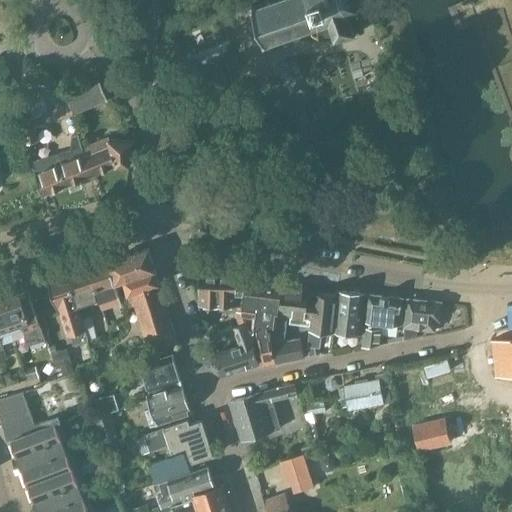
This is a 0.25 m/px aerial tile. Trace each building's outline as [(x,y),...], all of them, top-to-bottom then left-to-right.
[(278,0),(252,9),(261,32),(265,46),(330,23),(336,40),(357,33),(358,31),(359,30),(359,28),(358,27),(357,26),(356,25),(354,25),(351,25),(348,17),(358,10),(362,0),(278,0)] [(8,73),(2,75),(7,91),(13,90),(8,73)] [(67,95),(71,105),(75,114),(106,101),(97,82),(67,95)] [(75,114),(71,105),(43,114),(43,115),(20,121),(27,144),(40,141),(35,128),(47,124),(55,122),(75,114)] [(71,152),(55,156),(66,189),(90,179),(81,151),(76,134),(71,136),(71,152)] [(115,168),(130,167),(134,142),(116,141),(107,142),(108,140),(81,151),(90,179),(115,169),(115,168)] [(66,189),(55,156),(30,164),(41,199),(66,189)] [(108,264),(117,290),(121,288),(119,283),(123,282),(128,297),(132,295),(148,346),(176,336),(148,251),(108,264)] [(122,305),(117,290),(108,264),(88,270),(98,301),(102,312),(122,305)] [(89,304),(98,301),(88,270),(68,277),(79,308),(79,307),(86,329),(84,330),(87,340),(97,337),(90,317),(91,316),(90,311),(91,310),(89,304)] [(199,306),(242,307),(245,283),(246,278),(201,276),(199,306)] [(65,337),(84,330),(86,329),(79,307),(79,308),(68,277),(47,284),(65,337)] [(242,307),(242,318),(252,319),(251,328),(257,329),(264,366),(275,364),(273,355),(276,319),(278,319),(278,317),(281,287),(245,283),(242,307)] [(309,290),(281,287),(278,317),(291,319),(290,323),(307,325),(307,320),(311,321),(310,331),(333,334),(336,309),(338,296),(314,294),(313,297),(308,297),(309,290)] [(20,294),(1,301),(12,334),(23,330),(27,344),(44,338),(37,315),(36,315),(29,293),(21,295),(20,294)] [(335,330),(365,333),(366,324),(368,296),(339,293),(335,330)] [(403,300),(368,296),(366,324),(365,333),(362,348),(380,345),(381,330),(381,325),(400,327),(403,300)] [(1,301),(0,300),(0,352),(5,351),(0,338),(12,334),(1,301)] [(440,323),(441,304),(407,301),(405,329),(434,332),(435,322),(440,323)] [(278,319),(276,319),(273,355),(275,364),(304,358),(300,338),(284,342),(282,326),(277,327),(278,319)] [(118,322),(109,326),(111,332),(120,328),(118,322)] [(258,359),(245,324),(234,328),(240,346),(215,355),(222,375),(259,364),(258,359)] [(212,326),(206,328),(208,334),(214,332),(212,326)] [(511,340),(493,342),(497,378),(511,376),(511,340)] [(67,349),(51,354),(56,370),(61,369),(63,378),(75,374),(67,349)] [(159,383),(162,392),(182,386),(173,357),(142,367),(149,387),(159,383)] [(36,367),(24,371),(27,381),(39,377),(36,367)] [(10,374),(4,376),(8,386),(18,383),(16,377),(10,374)] [(344,389),(339,390),(341,399),(346,398),(348,410),(392,402),(386,374),(375,376),(376,381),(344,386),(344,389)] [(311,381),(295,383),(298,394),(301,406),(316,402),(311,381)] [(243,442),(273,432),(281,429),(273,400),(298,394),(295,383),(260,393),(231,403),(243,442)] [(182,386),(162,392),(157,394),(156,391),(153,392),(154,395),(146,397),(156,428),(173,422),(189,417),(187,412),(190,411),(182,386)] [(14,428),(16,434),(37,426),(25,393),(0,399),(0,411),(5,431),(14,428)] [(105,397),(89,401),(94,415),(110,410),(105,397)] [(111,410),(110,410),(94,415),(101,438),(118,433),(111,410)] [(445,419),(413,426),(418,450),(450,442),(445,419)] [(173,452),(188,447),(193,464),(213,458),(202,422),(190,426),(188,421),(164,428),(144,436),(150,452),(167,446),(170,452),(173,452)] [(12,440),(20,461),(65,444),(57,424),(45,428),(43,424),(37,426),(16,434),(18,438),(12,440)] [(20,461),(28,481),(72,464),(65,444),(20,461)] [(191,473),(184,452),(149,465),(155,485),(191,473)] [(304,454),(281,462),(289,484),(291,483),(295,495),(316,488),(304,454)] [(93,462),(99,481),(113,477),(108,458),(93,462)] [(28,481),(38,508),(83,491),(72,464),(28,481)] [(163,496),(157,498),(161,511),(171,508),(177,506),(197,497),(196,495),(214,488),(208,469),(159,485),(163,496)] [(122,474),(115,477),(119,489),(118,489),(121,496),(127,494),(125,487),(126,486),(122,474)] [(177,506),(171,508),(172,511),(229,511),(227,504),(221,486),(214,488),(196,495),(197,497),(177,506)] [(38,508),(39,511),(90,511),(83,491),(38,508)] [(264,502),(267,511),(291,511),(286,495),(264,502)]
